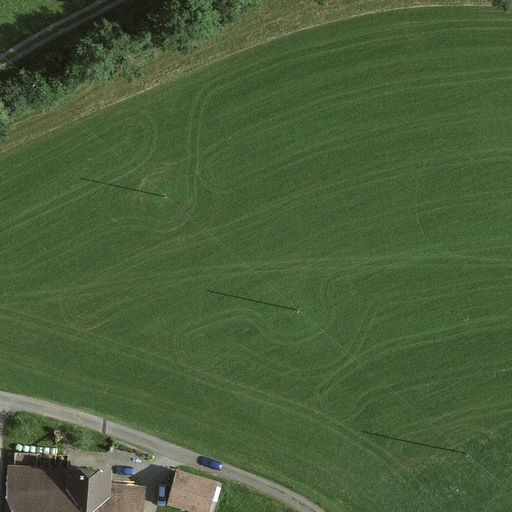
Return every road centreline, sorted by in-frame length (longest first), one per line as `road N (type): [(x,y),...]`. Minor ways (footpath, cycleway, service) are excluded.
road 1 (unclassified): [(0,396),(124,432),(313,511)]
road 2 (track): [(110,0),(0,62)]
